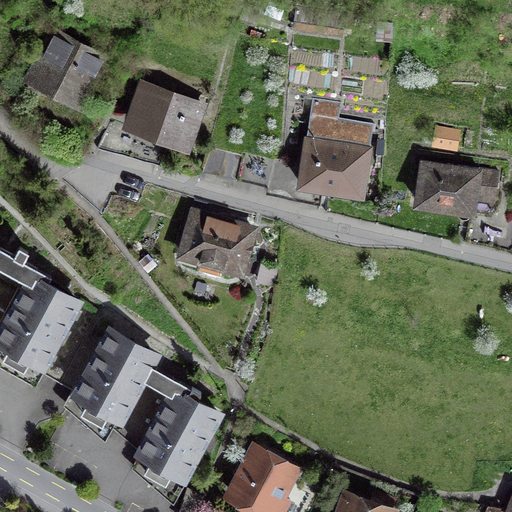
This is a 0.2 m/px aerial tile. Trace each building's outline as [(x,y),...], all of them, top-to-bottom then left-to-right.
[(55,35),(34,75),(79,98),(100,59),(55,35)] [(0,71),(7,75),(20,50),(0,39),(0,71)] [(201,104),(144,83),(141,90),(130,86),(125,98),(129,100),(132,93),(139,95),(130,121),(187,141),(201,104)] [(371,123),(311,114),(303,167),(300,183),(323,187),(324,180),(362,186),(369,147),(368,146),(371,123)] [(169,140),(111,119),(97,148),(160,165),(169,140)] [(459,127),(439,123),(435,143),(455,147),(459,127)] [(237,180),(243,154),(209,146),(203,171),(237,180)] [(320,206),(323,187),(300,183),(303,167),(243,152),(243,154),(237,180),(268,187),(268,191),(300,198),(299,201),(320,206)] [(451,166),(424,162),(417,201),(461,208),(463,195),(494,200),(498,171),(452,163),(451,166)] [(511,247),(511,216),(485,210),(468,220),(464,238),(511,247)] [(194,211),(182,253),(200,258),(197,268),(221,275),(224,265),(241,270),(253,228),(194,211)] [(77,300),(33,275),(0,334),(0,337),(42,361),(77,300)] [(155,354),(112,330),(77,390),(135,423),(148,400),(133,392),(155,354)] [(187,395),(175,388),(141,449),(184,473),(218,412),(196,400),(201,391),(192,386),(187,395)] [(255,448),(231,492),(257,506),(254,511),(299,511),(310,495),(297,488),(304,474),(255,448)] [(197,511),(203,497),(189,488),(181,510),(179,511),(197,511)] [(389,511),(395,497),(375,490),(370,503),(348,496),(342,511),(389,511)]
